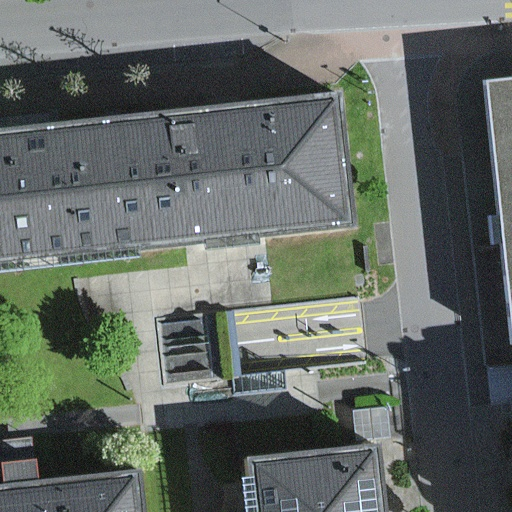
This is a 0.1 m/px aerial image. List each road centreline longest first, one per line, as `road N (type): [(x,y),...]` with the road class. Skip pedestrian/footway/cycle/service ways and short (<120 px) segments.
road 1 (residential): [(452,511),(396,0)]
road 2 (residential): [(0,29),(377,0)]
